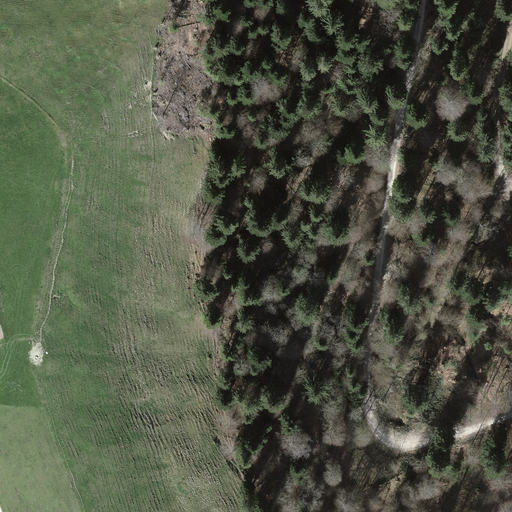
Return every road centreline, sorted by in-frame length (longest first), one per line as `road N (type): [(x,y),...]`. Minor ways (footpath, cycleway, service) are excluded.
road 1 (unclassified): [(422,0),(377,273),(369,416),(384,439),(415,446),(511,415)]
road 2 (track): [(507,0),(493,146),(511,180)]
